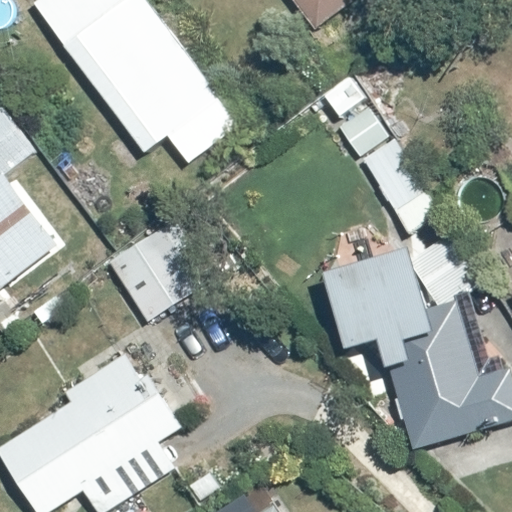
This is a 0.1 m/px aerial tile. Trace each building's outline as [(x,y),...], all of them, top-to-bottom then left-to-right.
[(161,14),(151,0),(40,0),(37,3),(149,152),(172,135),(193,164),(245,125),(161,14)] [(352,0),(297,0),(317,27),(352,0)] [(449,214),(356,74),(322,97),(415,237),(449,214)] [(0,308),(10,301),(3,292),(80,233),(0,130),(0,308)] [(511,380),(506,361),(487,367),(466,298),(485,292),(468,238),(333,280),(356,354),(386,345),(419,452),(511,423),(511,380)] [(186,429),(134,349),(70,390),(78,401),(1,450),(41,511),(55,511),(89,490),(102,511),(109,511),(179,467),(164,443),(186,429)]
